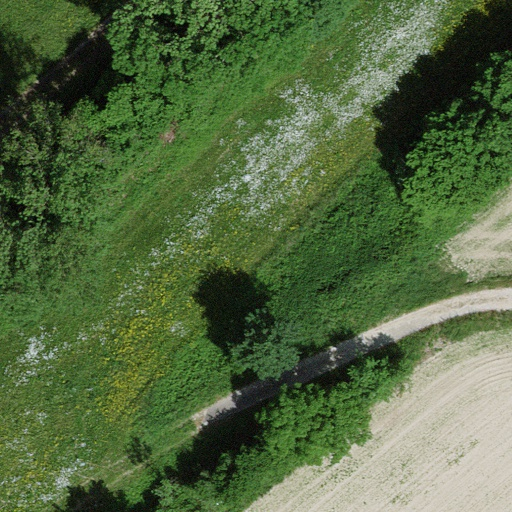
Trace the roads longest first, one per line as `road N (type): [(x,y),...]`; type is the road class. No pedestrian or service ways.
road 1 (track): [(380,0),(0,344)]
road 2 (track): [(233,410),(440,315),(511,308)]
road 3 (track): [(128,0),(0,111)]
